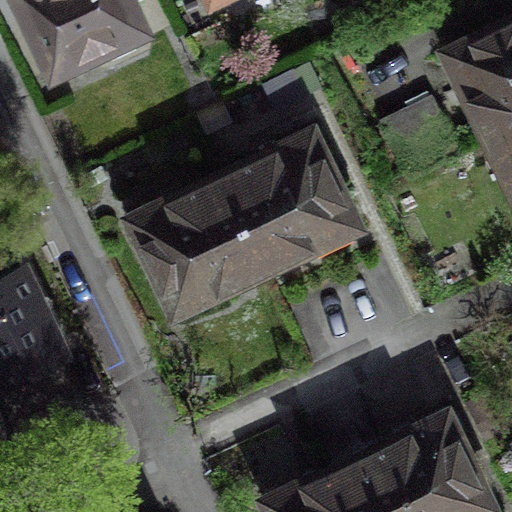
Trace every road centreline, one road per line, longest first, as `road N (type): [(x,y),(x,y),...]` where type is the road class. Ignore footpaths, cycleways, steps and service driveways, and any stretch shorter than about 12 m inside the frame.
road 1 (residential): [(181,482),(0,94)]
road 2 (residential): [(181,482),(505,320)]
